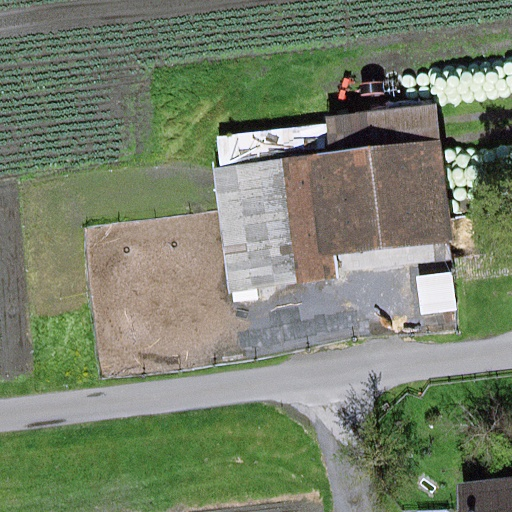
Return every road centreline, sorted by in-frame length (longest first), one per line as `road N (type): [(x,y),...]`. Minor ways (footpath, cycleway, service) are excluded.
road 1 (unclassified): [(511,353),(0,413)]
road 2 (track): [(327,375),(348,511)]
